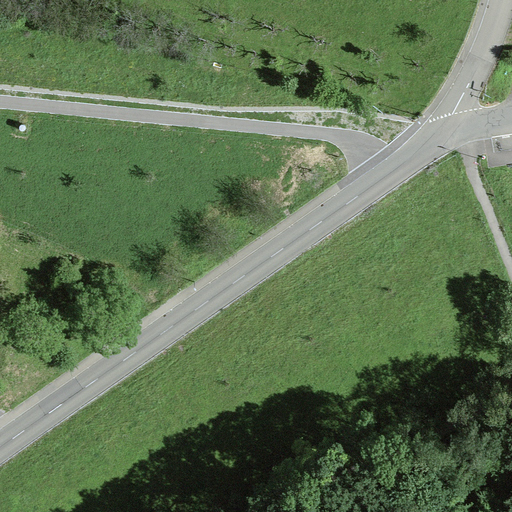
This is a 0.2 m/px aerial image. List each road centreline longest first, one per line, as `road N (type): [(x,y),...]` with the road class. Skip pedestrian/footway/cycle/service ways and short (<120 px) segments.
road 1 (tertiary): [(0,446),(443,135)]
road 2 (track): [(511,382),(446,427),(273,511)]
road 3 (track): [(443,135),(463,152),(511,270)]
road 4 (unclassified): [(443,135),(500,0)]
